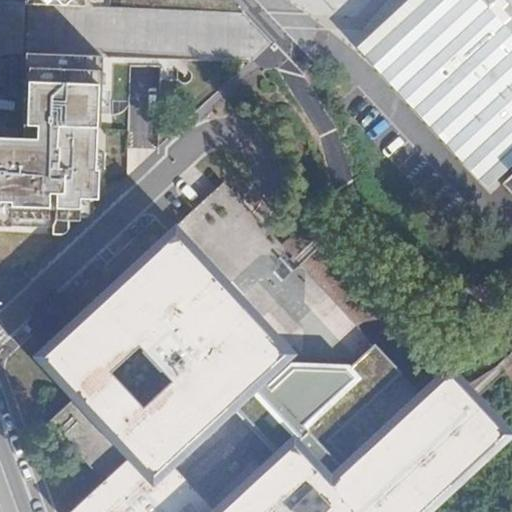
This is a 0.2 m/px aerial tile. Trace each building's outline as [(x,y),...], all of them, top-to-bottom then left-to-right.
[(511,0),(450,0),(382,64),(489,180),(503,168),(511,176),(503,183),(511,193),(511,0)] [(78,223),(82,223),(82,219),(82,201),(100,202),(101,172),(98,172),(99,130),(102,130),(104,58),(26,55),(23,128),(23,139),(0,138),(0,227),(13,228),(13,222),(51,223),(52,211),(58,212),(57,225),(56,226),(55,230),(55,237),(63,238),(65,238),(67,237),(71,233),(71,230),(71,223),(78,223)] [(23,128),(26,55),(19,55),(16,128),(23,128)] [(393,364),(375,345),(263,224),(225,182),(190,214),(178,226),(35,358),(74,400),(49,422),(104,481),(70,511),(76,511),(138,454),(49,358),(175,241),(280,354),(164,461),(212,511),(227,511),(294,451),(296,453),(393,364)] [(280,354),(175,241),(49,358),(138,454),(76,511),(233,511),(296,453),(294,451),(227,511),(212,511),(164,461),(280,354)] [(449,376),(425,398),(418,391),(393,364),(296,453),(310,468),(317,459),(318,450),(345,451),(345,461),(353,469),(449,380),(499,434),(414,511),(418,511),(502,434),(472,402),(449,376)] [(296,453),(233,511),(414,511),(499,434),(449,380),(353,469),(345,461),(345,451),(318,450),(317,459),(310,468),(296,453)]
